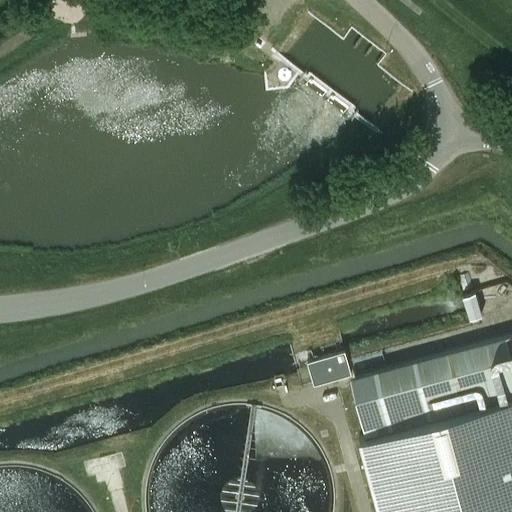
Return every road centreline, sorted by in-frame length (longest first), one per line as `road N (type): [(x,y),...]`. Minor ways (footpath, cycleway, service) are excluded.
road 1 (unclassified): [(0,309),(187,267),(403,188),(450,132)]
road 2 (unclassified): [(450,132),(434,82),(357,0)]
road 3 (unknown): [(330,381),(368,511)]
